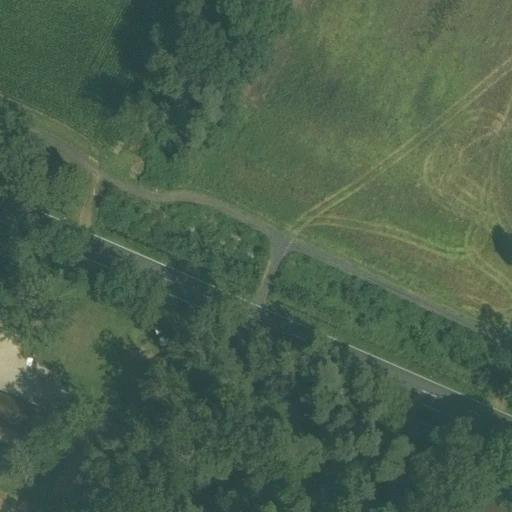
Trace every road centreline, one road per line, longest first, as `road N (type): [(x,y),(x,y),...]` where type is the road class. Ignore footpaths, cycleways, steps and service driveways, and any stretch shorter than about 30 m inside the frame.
road 1 (secondary): [(0,209),(265,326)]
road 2 (secondary): [(265,326),(511,432)]
road 3 (unclassified): [(167,511),(265,326)]
